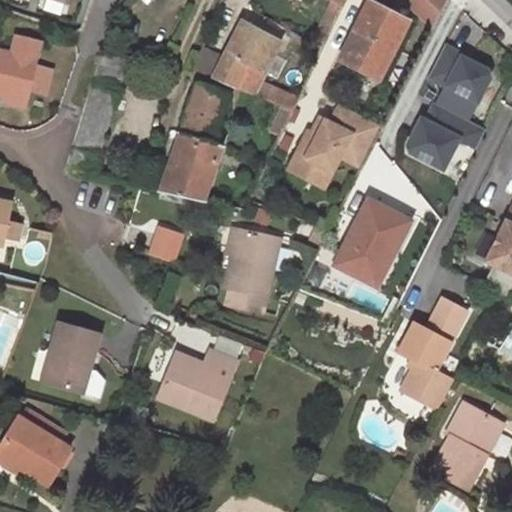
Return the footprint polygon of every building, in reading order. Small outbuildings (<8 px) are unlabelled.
[(346,0),(333,0),(315,36),(327,42),(346,0)] [(411,0),(409,3),(434,29),(448,0),(411,0)] [(369,1),(341,59),(381,80),(410,23),(369,1)] [(253,92),(284,106),(294,110),(300,98),(261,81),(281,42),(241,21),(222,57),(202,47),(194,68),(253,92)] [(0,93),(2,94),(25,102),(28,88),(34,65),(40,42),(16,36),(11,53),(0,50),(0,93)] [(72,145),(98,151),(126,60),(101,51),(72,145)] [(50,70),(34,65),(28,88),(45,92),(50,70)] [(297,77),(294,84),(301,87),(304,79),(297,77)] [(160,191),(190,198),(202,200),(221,144),(210,140),(227,93),(197,83),(160,191)] [(284,106),(253,92),(245,109),(276,123),(284,106)] [(24,107),(25,102),(2,94),(1,101),(24,107)] [(363,166),(384,125),(342,104),(333,123),(328,119),(320,135),(315,132),(311,130),(291,169),(311,179),(318,165),(333,173),(343,156),(363,166)] [(408,152),(442,169),(458,139),(475,148),(485,130),(433,104),(424,122),(420,120),(406,147),(408,152)] [(323,117),(315,132),(320,135),(328,119),(323,117)] [(65,170),(91,176),(98,151),(72,145),(65,170)] [(318,165),(311,179),(326,187),(333,173),(318,165)] [(319,250),(317,255),(323,257),(359,189),(353,185),(330,228),(319,250)] [(369,198),(335,263),(374,283),(391,251),(393,252),(409,219),(369,198)] [(0,243),(2,244),(3,236),(7,219),(10,201),(0,199),(0,243)] [(511,271),(511,206),(486,259),(511,271)] [(19,222),(7,219),(3,236),(15,238),(19,222)] [(330,228),(318,224),(308,244),(319,250),(330,228)] [(147,253),(176,261),(184,233),(155,225),(147,253)] [(226,252),(231,254),(237,228),(231,227),(226,252)] [(228,287),(225,302),(262,311),(279,238),(237,228),(231,254),(223,286),(228,287)] [(469,310),(444,298),(427,329),(415,322),(400,350),(415,360),(402,387),(438,407),(452,379),(436,370),(469,310)] [(42,381),(85,392),(91,369),(92,367),(100,334),(59,323),(42,381)] [(473,341),(457,371),(471,377),(486,348),(473,341)] [(175,354),(157,395),(212,418),(237,361),(209,349),(203,361),(201,366),(175,354)] [(176,351),(175,354),(201,366),(203,361),(176,351)] [(91,369),(85,392),(102,397),(106,380),(97,370),(91,369)] [(496,418),(464,400),(447,432),(449,433),(431,467),(467,487),(484,456),(477,453),(496,418)] [(25,407),(20,416),(61,442),(67,434),(25,407)] [(20,416),(0,446),(0,453),(20,466),(47,484),(70,448),(61,442),(20,416)] [(477,453),(484,456),(503,422),(496,418),(477,453)] [(408,464),(412,457),(403,452),(399,459),(408,464)] [(0,453),(0,461),(16,472),(20,466),(0,453)]
